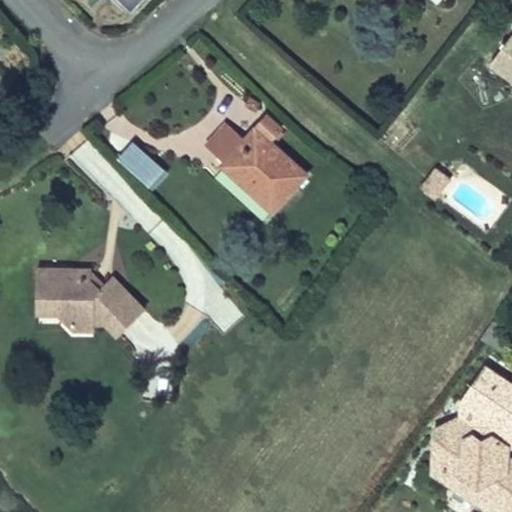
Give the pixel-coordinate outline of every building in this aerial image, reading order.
[(120,0),(119,2),(136,11),(142,0),(120,0)] [(511,37),(491,65),(511,80),(511,37)] [(289,212),(318,174),(282,146),(294,129),(276,116),(257,141),(240,164),(235,171),(289,212)] [(240,164),(257,141),(243,130),(226,153),(240,164)] [(134,140),(119,159),(153,187),(168,168),(134,140)] [(460,180),(467,170),(455,161),(443,177),(455,186),(460,180)] [(96,266),(65,266),(64,295),(83,295),(83,304),(97,318),(113,322),(114,317),(128,320),(143,333),(165,308),(130,276),(120,288),(106,276),(112,261),(96,262),(96,266)] [(130,276),(112,261),(106,276),(120,288),(130,276)] [(83,295),(64,295),(65,305),(83,304),(83,295)] [(204,311),(226,331),(241,315),(219,295),(204,311)] [(496,335),(511,345),(511,333),(511,330),(511,316),(509,315),(496,335)] [(511,511),(511,377),(501,370),(483,398),(489,414),(446,432),(448,441),(459,451),(457,477),(474,488),(484,482),(493,488),(491,504),(502,511),(511,511)]
